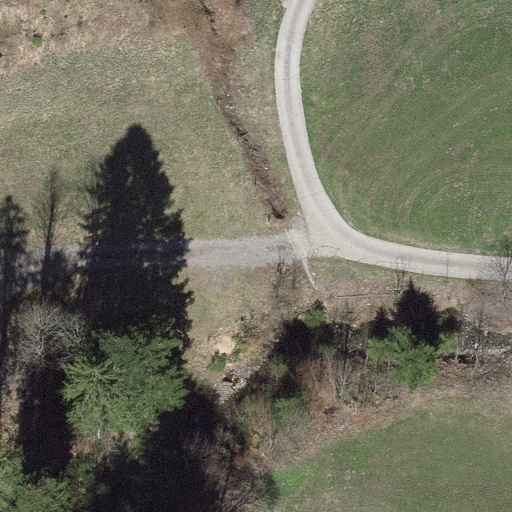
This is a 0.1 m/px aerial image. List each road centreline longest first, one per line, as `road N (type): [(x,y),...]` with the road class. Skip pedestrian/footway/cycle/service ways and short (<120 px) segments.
road 1 (track): [(329,248),(159,266),(0,265)]
road 2 (track): [(329,248),(299,155),(292,68),(303,0)]
